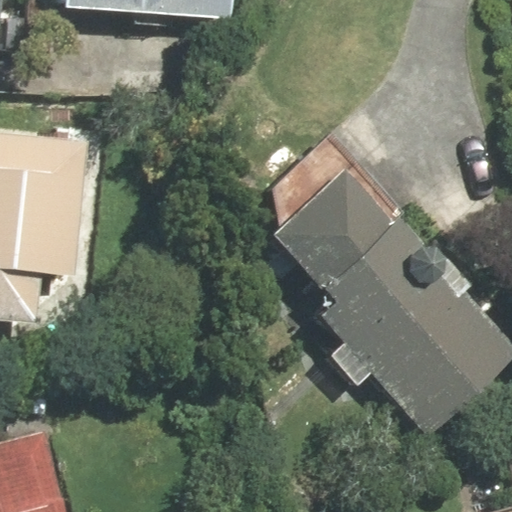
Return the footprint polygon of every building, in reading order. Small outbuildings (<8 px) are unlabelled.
[(217,0),(42,0),(42,11),(216,22),(217,0)] [(179,62),(121,58),(118,94),(176,98),(179,62)] [(61,279),(72,144),(0,138),(0,325),(22,327),(26,277),(61,279)] [(238,245),(418,436),(511,349),(331,158),(238,245)] [(0,511),(58,511),(37,430),(0,439),(0,511)]
